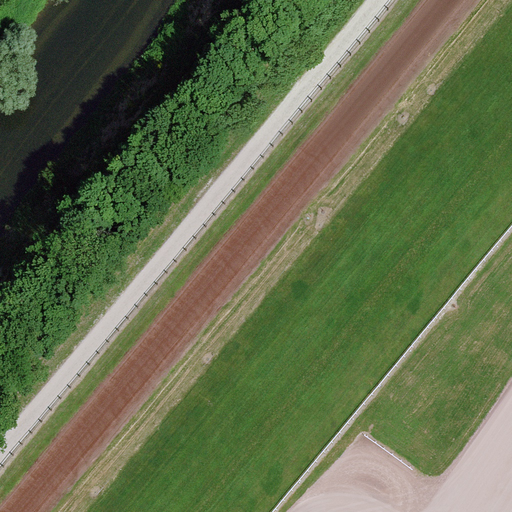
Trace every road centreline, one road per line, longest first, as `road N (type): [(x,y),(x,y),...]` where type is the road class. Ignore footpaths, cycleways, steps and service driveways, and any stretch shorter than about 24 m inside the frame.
road 1 (track): [(449,0),(23,511)]
road 2 (track): [(379,0),(0,452)]
road 3 (track): [(0,305),(231,0)]
